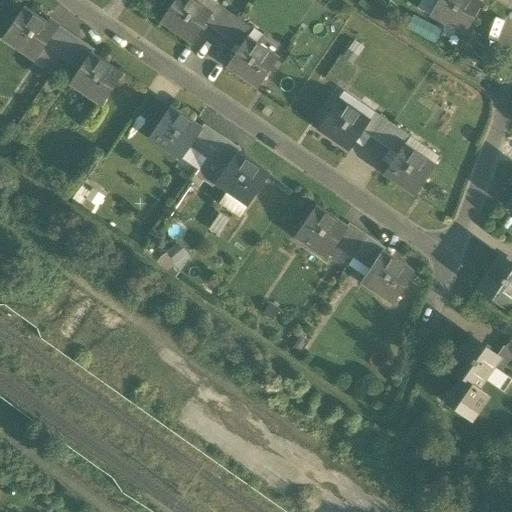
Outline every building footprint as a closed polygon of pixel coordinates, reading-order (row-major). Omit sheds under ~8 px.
[(208,0),(175,0),(161,22),(192,43),(205,24),(212,15),(210,14),(216,6),(217,6),(208,0)] [(430,16),(466,35),(481,5),(471,0),(422,0),(418,9),(430,16)] [(223,36),(240,48),(246,38),(247,39),(253,31),(235,18),(217,6),(216,6),(210,14),(212,15),(205,24),(223,36)] [(3,39),(35,61),(44,47),(55,32),(54,31),(23,10),(3,39)] [(44,47),(62,59),(75,39),(57,27),(54,31),(55,32),(44,47)] [(227,67),(259,88),(278,60),(247,39),(246,38),(240,48),(227,67)] [(94,51),(75,39),(62,59),(79,71),(89,55),(91,56),(94,51)] [(70,84),(102,106),(122,77),(91,56),(89,55),(79,71),(70,84)] [(344,93),(338,101),(318,129),(350,151),(363,132),(369,122),(368,122),(374,113),(344,93)] [(149,138),(182,160),(191,147),(201,131),(200,130),(169,109),(149,138)] [(411,138),(392,126),(374,113),(368,122),(369,122),(363,132),(380,144),(397,155),(404,146),(405,147),(410,139),(411,138)] [(191,147),(208,158),(221,138),(203,126),(200,130),(201,131),(191,147)] [(240,150),(221,138),(208,158),(225,170),(236,154),(237,155),(240,150)] [(410,139),(405,147),(404,146),(397,155),(384,174),(416,196),(435,168),(433,166),(439,158),(410,139)] [(198,171),(208,158),(191,147),(182,160),(198,171)] [(227,191),(248,205),(268,176),(237,155),(236,154),(225,170),(216,183),(227,191)] [(208,158),(198,171),(195,176),(212,188),(216,183),(225,170),(208,158)] [(104,197),(91,189),(84,199),(97,208),(104,197)] [(248,205),(227,191),(218,205),(239,219),(248,205)] [(295,237),(327,259),(336,246),(347,230),(346,229),(315,208),(295,237)] [(336,246),(353,257),(367,237),(349,225),(346,229),(347,230),(336,246)] [(385,249),(367,237),(353,257),(370,269),(381,253),(382,254),(385,249)] [(178,243),(165,253),(175,265),(188,255),(178,243)] [(168,271),(175,265),(165,253),(159,257),(156,263),(168,271)] [(361,282),(394,304),(414,275),(382,254),(381,253),(370,269),(365,278),(361,282)] [(347,266),(365,278),(370,269),(353,257),(347,266)] [(477,290),(506,310),(511,302),(511,300),(511,265),(501,257),(477,290)] [(280,310),(269,303),(262,314),(273,321),(280,310)] [(448,371),(462,381),(454,393),(444,395),(446,404),(470,421),(487,398),(476,390),(485,377),(492,367),(499,358),(498,357),(471,338),(448,371)] [(492,367),(511,380),(511,379),(511,352),(504,347),(498,357),(499,358),(492,367)] [(504,390),(511,380),(492,367),(485,377),(504,390)] [(511,483),(501,496),(511,503),(511,483)]
